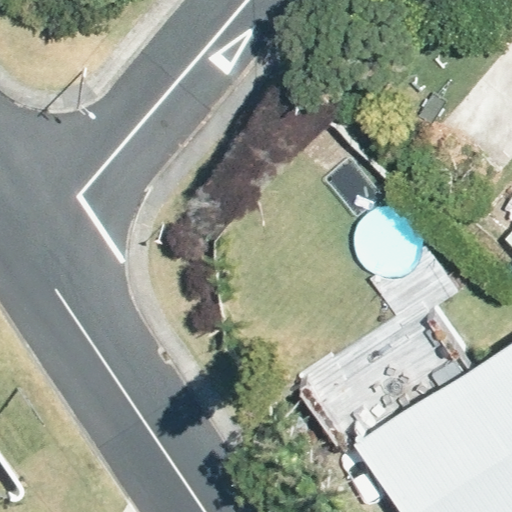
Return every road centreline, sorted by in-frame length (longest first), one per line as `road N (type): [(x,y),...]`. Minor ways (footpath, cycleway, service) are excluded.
road 1 (residential): [(248,0),(31,252)]
road 2 (residential): [(31,252),(207,511)]
